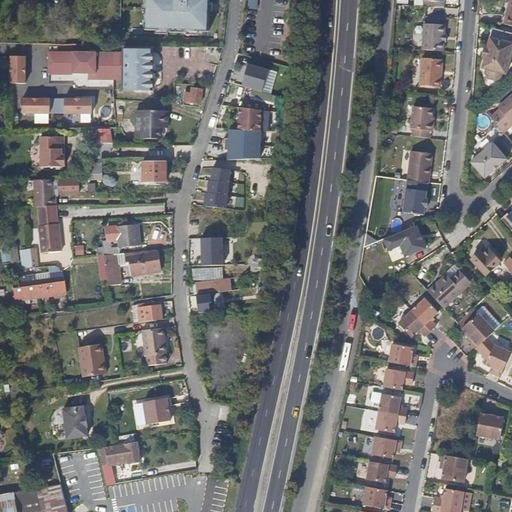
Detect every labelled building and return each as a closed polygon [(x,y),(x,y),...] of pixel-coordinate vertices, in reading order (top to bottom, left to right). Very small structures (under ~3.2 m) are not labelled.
[(143,0),(142,29),(168,30),(168,28),(180,28),(180,30),(205,31),(206,10),(202,10),(202,3),(206,3),(206,0),(143,0)] [(511,0),(510,0),(511,1),(506,17),(504,16),(501,25),(511,27),(511,0)] [(442,26),(422,25),(420,51),(440,52),(441,44),(441,36),(442,26)] [(511,34),(490,29),(485,49),(482,60),(479,69),(483,70),(482,73),(486,83),(492,85),(499,78),(500,74),(503,75),(511,42),(511,34)] [(120,81),(121,50),(120,50),(120,53),(78,52),(78,58),(88,58),(88,80),(111,80),(120,81)] [(121,50),(120,81),(120,91),(151,91),(151,50),(121,50)] [(78,74),(78,52),(47,52),(46,67),(70,67),(70,74),(78,74)] [(24,85),(24,57),(9,57),(8,85),(24,85)] [(87,80),(88,80),(88,58),(78,58),(78,74),(87,74),(87,80)] [(440,60),(420,59),(418,87),(438,88),(440,60)] [(267,70),(247,64),(240,86),(260,92),(267,70)] [(185,88),(182,103),(201,106),(204,92),(185,88)] [(511,121),(511,93),(495,108),(497,109),(488,118),(502,134),(509,127),(506,123),(508,122),(509,124),(511,121)] [(47,115),(47,100),(20,100),(20,116),(47,115)] [(89,115),(89,100),(62,100),(62,115),(89,115)] [(430,110),(410,108),(408,130),(430,133),(431,125),(428,125),(429,119),(430,110)] [(234,130),(257,132),(259,111),(236,109),(234,130)] [(167,111),(135,111),(134,139),(160,139),(160,129),(166,128),(167,111)] [(257,132),(234,130),(225,130),(225,141),(221,141),(220,147),(257,147),(257,132)] [(112,144),(112,132),(96,132),(96,144),(112,144)] [(62,141),(57,138),(38,138),(38,168),(58,168),(58,167),(62,167),(62,156),(58,156),(58,148),(61,145),(62,141)] [(486,138),(479,145),(484,150),(491,144),(486,138)] [(506,160),(492,144),(484,151),(478,156),(470,163),(484,179),(495,169),(501,164),(506,160)] [(257,147),(220,147),(220,149),(224,149),(224,161),(256,160),(257,147)] [(406,181),(424,184),(426,170),(428,170),(430,155),(410,152),(406,181)] [(163,182),(162,162),(141,163),(142,183),(163,182)] [(99,179),(99,164),(91,164),(91,179),(99,179)] [(222,210),(227,172),(209,170),(208,183),(206,182),(204,195),(202,195),(201,207),(222,210)] [(35,208),(53,206),(53,197),(59,197),(59,194),(76,193),(75,179),(31,181),(32,208),(35,208)] [(426,184),(424,184),(406,181),(404,199),(401,201),(400,207),(402,210),(402,213),(422,216),(423,208),(424,200),(426,184)] [(55,225),(53,206),(35,208),(37,227),(36,227),(39,254),(59,252),(56,225),(55,225)] [(138,247),(136,226),(115,227),(117,248),(138,247)] [(424,248),(415,226),(381,240),(385,251),(398,246),(403,257),(424,248)] [(219,239),(198,241),(198,252),(200,252),(200,257),(198,257),(198,267),(219,266),(219,239)] [(487,250),(484,247),(479,252),(482,255),(487,250)] [(16,248),(0,250),(2,264),(18,261),(16,248)] [(499,263),(487,250),(482,255),(479,252),(470,261),(485,276),(499,263)] [(155,251),(109,255),(102,256),(101,256),(105,284),(117,282),(115,262),(126,261),(127,276),(128,276),(133,275),(146,274),(146,273),(157,271),(155,251)] [(511,261),(509,258),(502,263),(509,270),(508,271),(511,275),(511,261)] [(469,285),(458,272),(448,281),(444,276),(436,283),(425,293),(441,310),(469,285)] [(34,282),(37,299),(48,297),(58,296),(63,295),(61,278),(34,282)] [(436,283),(434,280),(423,290),(425,293),(436,283)] [(35,299),(37,299),(34,282),(12,286),(15,302),(35,299)] [(227,282),(219,284),(220,291),(220,293),(228,292),(227,282)] [(219,284),(194,287),(195,294),(220,291),(219,284)] [(210,311),(208,294),(193,297),(196,313),(210,311)] [(410,312),(428,332),(434,327),(430,323),(428,321),(431,318),(436,314),(423,300),(410,312)] [(143,311),(159,309),(158,302),(142,305),(143,311)] [(161,319),(159,309),(143,311),(142,305),(136,305),(138,322),(161,319)] [(482,310),(476,316),(492,333),(498,328),(482,310)] [(428,332),(410,312),(396,325),(409,339),(414,334),(417,331),(419,334),(423,338),(428,332)] [(492,333),(476,316),(460,330),(467,338),(470,342),(468,344),(473,350),(484,340),(492,333)] [(143,344),(164,341),(162,328),(141,331),(143,344)] [(434,332),(427,337),(432,345),(440,339),(434,332)] [(492,347),(508,355),(511,347),(495,339),(492,347)] [(508,355),(492,347),(484,340),(473,350),(485,363),(483,366),(490,370),(493,371),(491,376),(498,379),(509,355),(508,355)] [(165,354),(164,341),(143,344),(144,357),(146,356),(147,366),(165,364),(164,354),(165,354)] [(102,355),(100,344),(77,347),(81,377),(104,374),(103,362),(100,363),(99,355),(102,355)] [(411,349),(390,345),(387,363),(413,368),(414,360),(409,359),(410,357),(411,349)] [(412,375),(385,370),(381,388),(400,392),(401,384),(402,381),(410,383),(412,375)] [(380,395),(377,413),(404,418),(405,411),(396,409),(397,405),(398,398),(380,395)] [(169,419),(165,398),(142,403),(146,424),(169,419)] [(122,413),(129,411),(128,402),(120,403),(122,413)] [(83,417),(82,408),(61,412),(67,441),(87,438),(85,429),(87,429),(84,417),(83,417)] [(487,413),(479,411),(474,436),(498,440),(502,419),(491,417),(486,416),(487,413)] [(404,418),(377,413),(373,431),(392,434),(393,427),(394,424),(402,426),(404,418)] [(399,443),(373,438),(369,456),(390,460),(392,452),(392,449),(398,450),(399,443)] [(102,465),(107,464),(128,462),(128,464),(139,463),(136,442),(125,443),(125,445),(99,448),(102,465)] [(465,460),(440,455),(439,464),(442,465),(441,471),(440,480),(461,484),(465,460)] [(394,467),(367,462),(364,481),(383,484),(384,478),(385,474),(393,476),(394,467)] [(107,466),(107,464),(102,465),(106,485),(115,484),(111,466),(107,466)] [(0,511),(66,511),(60,485),(59,486),(0,495),(0,511)] [(385,492),(364,488),(360,506),(387,511),(388,503),(383,502),(383,499),(385,492)] [(431,506),(458,511),(462,493),(443,490),(442,496),(441,500),(437,499),(432,498),(431,506)]
